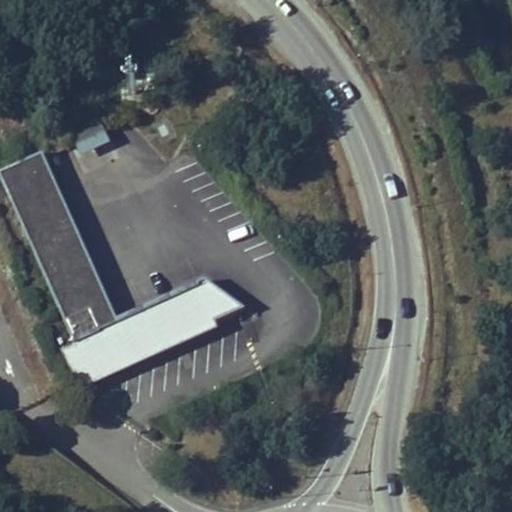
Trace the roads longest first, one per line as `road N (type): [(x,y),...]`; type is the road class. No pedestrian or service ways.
road 1 (secondary): [(267,0),(322,65),(390,196),(400,294)]
road 2 (secondary): [(400,294),(351,427),(302,511)]
road 3 (secondary): [(382,511),(400,294)]
